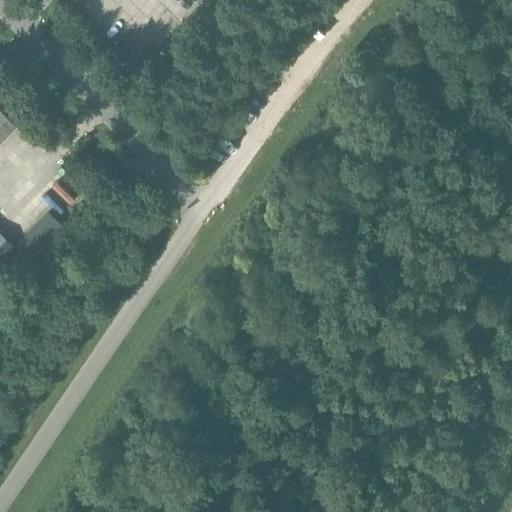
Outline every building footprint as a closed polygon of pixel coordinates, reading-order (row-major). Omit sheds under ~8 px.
[(170,0),(180,9),(189,0),(170,0)] [(100,12),(122,42),(137,31),(114,1),(100,12)] [(133,52),(144,40),(137,33),(126,45),(133,52)] [(9,104),(0,110),(0,170),(37,145),(9,104)] [(0,233),(0,258),(13,246),(0,233)]
